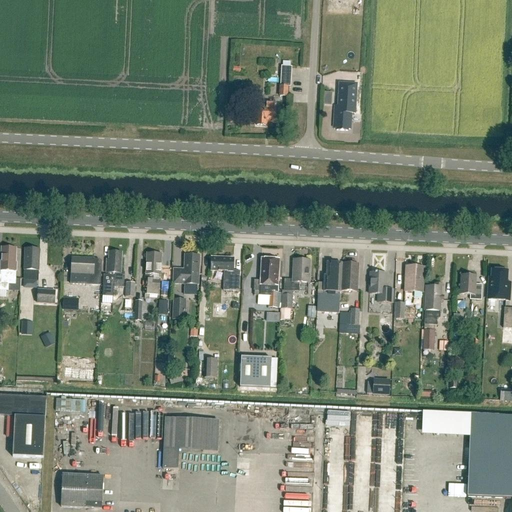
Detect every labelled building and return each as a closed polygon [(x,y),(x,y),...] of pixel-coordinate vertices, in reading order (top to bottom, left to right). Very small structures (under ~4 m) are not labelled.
[(280,87),(288,87),(290,87),(290,77),(291,68),(281,67),(280,87)] [(356,85),(340,84),(338,107),(335,107),(334,128),(337,129),(336,131),(348,132),(348,130),(350,130),(351,114),(354,115),(356,85)] [(288,98),(288,87),(280,87),(279,87),(279,97),(288,98)] [(274,110),(274,105),(267,104),(266,110),(257,109),(257,126),(266,127),(266,122),(274,123),(275,110),(274,110)] [(15,278),(16,264),(15,264),(16,249),(2,249),(1,277),(0,276),(0,291),(8,292),(8,285),(15,285),(15,278)] [(38,281),(39,271),(40,251),(25,250),(24,271),(25,271),(24,281),(38,281)] [(109,253),(109,261),(107,261),(107,273),(107,274),(108,274),(108,276),(104,276),(103,297),(114,298),(114,288),(123,288),(124,284),(124,274),(121,274),(122,254),(109,253)] [(162,282),(162,276),(160,276),(161,255),(147,255),(146,275),(156,276),(156,282),(160,282),(161,282),(162,282)] [(199,286),(200,257),(185,256),(184,270),(174,270),(173,285),(199,286)] [(71,274),(71,285),(90,286),(100,287),(101,266),(101,263),(99,261),(96,261),(94,261),(94,260),(72,259),(71,274)] [(211,259),(211,272),(219,272),(224,272),(223,292),(240,292),(240,272),(233,272),(234,260),(211,259)] [(254,292),(254,296),(260,297),(269,297),(268,309),(277,309),(279,265),(279,260),(262,259),(261,292),(254,291),(254,292)] [(309,283),(310,262),(294,261),(293,281),(284,280),(284,291),(299,292),(299,283),(309,283)] [(339,314),(342,264),(328,263),(327,276),(325,276),(324,295),(318,295),(317,313),(339,314)] [(357,293),(358,265),(343,264),(341,292),(357,293)] [(423,294),(424,269),(406,268),(404,293),(423,294)] [(506,301),(507,272),(492,271),(491,285),(489,285),(489,291),(488,300),(506,301)] [(392,304),(393,291),(386,291),(386,275),(370,274),(369,295),(378,296),(378,304),(392,304)] [(159,296),(160,282),(156,282),(156,276),(146,275),(147,276),(147,280),(146,298),(149,299),(149,295),(159,296)] [(481,301),(482,289),(475,288),(476,277),(461,277),(460,295),(470,296),(470,301),(481,301)] [(8,285),(8,292),(20,292),(21,279),(15,278),(15,285),(8,285)] [(134,284),(126,283),(125,297),(133,298),(134,284)] [(440,313),(442,285),(435,285),(435,288),(426,287),(425,312),(424,325),(437,326),(437,319),(440,319),(440,313)] [(54,305),(55,291),(37,290),(36,304),(54,305)] [(292,310),(292,296),(281,295),(281,321),(289,321),(289,310),(292,310)] [(62,311),(78,312),(79,299),(63,299),(62,311)] [(185,321),(186,300),(173,300),(172,321),(185,321)] [(141,322),(142,302),(135,301),(134,322),(141,322)] [(160,301),(159,315),(168,315),(169,301),(160,301)] [(403,320),(404,304),(395,303),(394,320),(403,320)] [(511,343),(511,309),(504,309),(502,343),(511,343)] [(358,327),(359,310),(350,310),(350,314),(343,314),(342,326),(350,326),(358,327)] [(280,322),(280,313),(267,312),(267,322),(280,322)] [(22,335),(31,335),(32,323),(22,323),(22,335)] [(422,351),(433,351),(434,331),(423,330),(422,351)] [(55,344),(51,336),(42,341),(46,348),(55,344)] [(275,389),(276,364),(270,364),(271,359),(240,358),(239,388),(270,389),(275,389)] [(205,360),(204,378),(216,379),(217,361),(205,360)] [(170,386),(182,382),(179,374),(168,377),(170,386)] [(436,375),(435,399),(444,400),(445,376),(436,375)] [(389,396),(389,380),(373,380),(373,383),(367,383),(366,394),(372,394),(372,396),(389,396)] [(0,417),(15,418),(13,457),(44,459),(46,398),(0,396),(0,417)] [(511,511),(511,417),(471,416),(467,498),(511,499),(511,511)] [(216,453),(218,422),(165,420),(162,470),(177,471),(178,451),(216,453)] [(102,509),(103,477),(63,475),(61,508),(102,509)]
